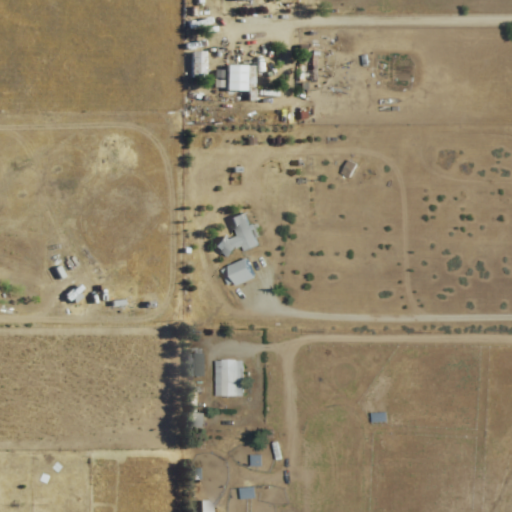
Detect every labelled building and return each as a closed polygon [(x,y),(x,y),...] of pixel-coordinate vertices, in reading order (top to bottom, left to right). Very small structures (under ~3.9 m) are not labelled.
[(188,50),(188,78),(202,78),(202,50),(188,50)] [(223,90),(243,90),(243,64),(223,64),(223,90)] [(355,163),(345,161),(342,174),(351,177),(355,163)] [(256,245),(244,211),(228,217),(235,234),(215,241),(220,255),(239,248),(240,251),(256,245)] [(253,278),(245,257),(226,266),(234,286),(253,278)] [(203,377),(203,348),(186,348),(186,377),(203,377)] [(213,359),(213,397),(241,397),(241,359),(213,359)] [(385,411),(370,413),(371,424),(386,423),(385,411)] [(202,413),(184,413),(184,431),(202,431),(202,413)] [(239,498),(254,498),(254,488),(239,488),(239,498)]
